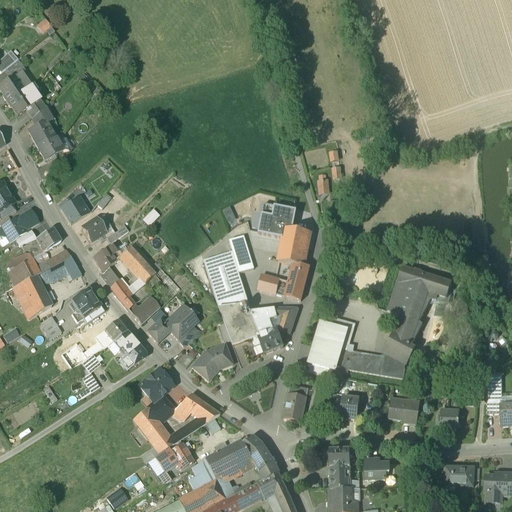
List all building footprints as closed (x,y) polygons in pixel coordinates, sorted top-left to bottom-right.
[(50,20),(40,24),(44,34),(54,29),(50,20)] [(67,50),(62,54),(66,59),(70,54),(67,50)] [(7,55),(0,61),(0,74),(14,63),(7,55)] [(20,73),(0,86),(0,91),(3,97),(6,103),(30,87),(20,73)] [(30,87),(6,103),(10,109),(11,108),(17,117),(29,109),(39,102),(30,87)] [(39,102),(29,109),(35,117),(44,108),(39,102)] [(35,117),(31,120),(36,129),(45,124),(46,125),(52,121),(44,108),(35,117)] [(36,129),(28,134),(36,148),(53,138),(46,125),(45,124),(36,129)] [(53,138),(36,148),(44,162),(53,156),(61,152),(57,145),(53,138)] [(71,152),(64,141),(57,145),(61,152),(53,156),(58,165),(71,152)] [(320,182),(318,183),(319,194),(328,193),(327,182),(324,182),(320,182)] [(81,183),(71,193),(76,198),(86,188),(81,183)] [(1,184),(0,185),(0,213),(11,206),(14,205),(1,184)] [(92,196),(83,204),(90,214),(91,213),(96,206),(102,200),(95,194),(91,196),(92,196)] [(110,200),(105,195),(102,200),(96,206),(102,211),(110,200)] [(78,199),(60,210),(71,226),(88,215),(78,199)] [(336,204),(328,204),(329,214),(337,214),(336,204)] [(11,206),(0,213),(0,222),(15,213),(11,206)] [(296,212),(264,206),(258,236),(282,241),(285,230),(293,231),(296,212)] [(144,221),(149,227),(159,217),(153,211),(144,221)] [(0,229),(0,230),(0,236),(6,238),(9,243),(26,233),(25,232),(34,226),(33,224),(36,222),(30,212),(11,223),(0,229)] [(8,218),(0,222),(0,228),(0,229),(11,223),(8,218)] [(97,220),(81,230),(90,244),(97,239),(98,240),(103,236),(103,235),(105,234),(97,220)] [(116,234),(119,239),(129,232),(124,226),(116,234)] [(293,231),(285,230),(282,241),(278,264),(293,267),(303,269),(303,268),(310,235),(293,231)] [(52,231),(47,235),(36,241),(44,253),(60,243),(52,231)] [(15,241),(18,247),(35,238),(32,232),(15,241)] [(116,234),(106,241),(109,246),(119,239),(116,234)] [(253,271),(243,238),(228,243),(232,254),(239,276),(253,271)] [(36,241),(21,248),(25,254),(26,256),(39,252),(41,255),(44,253),(36,241)] [(111,248),(92,260),(101,275),(102,276),(108,270),(109,270),(115,264),(111,257),(115,255),(111,248)] [(137,258),(129,250),(119,259),(131,272),(141,263),(137,258)] [(65,251),(48,261),(52,269),(70,259),(65,251)] [(25,254),(6,263),(13,280),(10,282),(13,289),(29,281),(26,273),(32,270),(26,257),(26,256),(25,254)] [(232,254),(203,264),(218,310),(247,307),(248,307),(238,276),(239,276),(232,254)] [(146,262),(140,255),(137,258),(141,263),(143,265),(146,262)] [(52,269),(45,273),(50,283),(57,279),(58,281),(78,271),(70,259),(52,269)] [(32,270),(26,273),(29,281),(35,278),(45,273),(52,269),(48,261),(32,270)] [(143,265),(141,263),(131,272),(140,282),(144,287),(144,286),(154,277),(148,271),(143,265)] [(160,271),(154,265),(148,271),(154,277),(160,271)] [(303,269),(293,267),(291,274),(290,280),(289,285),(292,286),(288,300),(300,303),(309,269),(303,268),(303,269)] [(347,352),(339,350),(332,372),(347,375),(348,372),(403,382),(405,366),(413,351),(410,349),(422,326),(418,325),(430,303),(435,303),(437,298),(446,301),(451,286),(421,276),(421,275),(414,272),(413,273),(402,269),(387,313),(399,318),(391,342),(382,359),(347,352)] [(108,270),(102,276),(101,275),(100,277),(110,291),(119,283),(109,270),(108,270)] [(45,273),(35,278),(39,285),(50,283),(45,273)] [(154,277),(144,286),(148,291),(159,282),(154,277)] [(289,285),(261,277),(257,292),(288,300),(292,286),(289,285)] [(13,289),(12,290),(23,312),(40,304),(38,301),(40,299),(37,294),(42,291),(39,285),(35,278),(29,281),(13,289)] [(179,293),(166,279),(161,284),(173,298),(179,293)] [(13,289),(10,282),(5,283),(9,291),(12,290),(13,289)] [(127,292),(119,283),(110,291),(117,300),(127,312),(133,307),(128,300),(133,296),(144,287),(140,282),(127,292)] [(50,293),(44,296),(42,291),(37,294),(40,299),(38,301),(40,304),(23,312),(28,321),(51,308),(48,303),(54,300),(50,293)] [(88,291),(71,303),(77,312),(71,316),(77,325),(89,316),(100,309),(88,291)] [(139,302),(133,296),(128,300),(133,307),(139,302)] [(138,312),(132,317),(140,327),(162,307),(154,299),(150,302),(138,312)] [(133,307),(127,312),(132,317),(138,312),(133,307)] [(298,311),(296,310),(273,310),(273,311),(250,314),(247,307),(218,310),(224,326),(230,343),(232,347),(252,339),(257,337),(275,331),(276,332),(289,336),(298,311)] [(100,309),(89,316),(92,321),(104,314),(100,309)] [(184,309),(165,327),(170,333),(170,334),(178,342),(198,324),(184,309)] [(61,334),(51,318),(40,325),(49,342),(61,334)] [(355,326),(334,320),(331,328),(344,332),(339,350),(347,352),(355,326)] [(160,322),(147,334),(157,345),(158,345),(163,340),(170,334),(170,333),(165,327),(160,322)] [(116,323),(103,332),(110,340),(107,342),(104,342),(99,345),(103,351),(113,344),(126,334),(116,323)] [(198,324),(178,342),(184,350),(204,331),(198,324)] [(331,328),(319,324),(307,365),(311,366),(308,374),(329,380),(332,372),(339,350),(344,332),(331,328)] [(224,326),(217,329),(223,345),(230,343),(224,326)] [(10,344),(22,336),(18,329),(6,338),(10,344)] [(275,331),(257,337),(263,354),(264,356),(282,349),(276,332),(275,331)] [(126,334),(113,344),(119,352),(121,351),(127,358),(138,348),(126,334)] [(25,337),(22,342),(30,348),(33,343),(25,337)] [(263,354),(257,337),(252,339),(252,340),(253,342),(252,345),(252,347),(255,348),(258,356),(263,354)] [(71,371),(86,360),(83,356),(76,344),(60,355),(71,371)] [(99,345),(94,349),(83,356),(86,360),(92,357),(103,351),(99,345)] [(138,348),(127,358),(124,360),(123,360),(119,363),(126,372),(145,359),(145,352),(140,346),(138,347),(138,348)] [(225,349),(205,356),(204,355),(192,369),(208,383),(218,372),(232,366),(225,349)] [(100,367),(92,357),(86,360),(95,371),(100,367)] [(95,371),(86,360),(80,365),(89,375),(95,371)] [(159,371),(139,388),(153,404),(162,397),(172,388),(159,371)] [(501,401),(500,377),(487,377),(486,401),(486,402),(499,401),(501,401)] [(308,391),(290,387),(283,421),(301,424),(308,391)] [(209,410),(191,396),(190,396),(174,412),(171,415),(179,421),(181,418),(184,422),(191,415),(200,422),(209,410)] [(174,412),(162,397),(153,404),(147,409),(159,425),(171,415),(174,412)] [(359,401),(342,399),(340,420),(356,422),(359,401)] [(419,405),(391,401),(388,420),(401,422),(401,424),(416,426),(419,405)] [(499,401),(486,402),(486,416),(499,415),(499,407),(500,407),(499,401)] [(511,406),(500,407),(499,407),(499,415),(500,428),(510,428),(509,426),(511,425),(511,406)] [(170,439),(163,430),(159,425),(147,409),(133,421),(149,442),(154,449),(170,439)] [(200,422),(191,427),(187,428),(170,439),(154,449),(153,451),(141,458),(145,465),(165,452),(219,416),(209,410),(200,422)] [(459,413),(441,412),(440,416),(438,415),(437,421),(440,421),(440,428),(450,429),(450,430),(455,430),(456,429),(458,429),(459,413)] [(261,447),(251,439),(242,445),(241,443),(240,442),(234,445),(236,450),(235,453),(243,468),(252,463),(264,482),(277,475),(272,465),(261,447)] [(224,443),(213,448),(217,454),(227,449),(224,443)] [(193,463),(181,445),(170,453),(179,467),(181,471),(193,463)] [(217,454),(205,460),(190,470),(195,480),(188,484),(193,494),(217,482),(214,477),(225,471),(227,476),(243,468),(235,453),(236,450),(234,445),(227,449),(217,454)] [(168,451),(154,460),(163,474),(164,476),(166,475),(176,468),(179,467),(170,453),(168,451)] [(349,469),(349,452),(329,452),(320,452),(321,460),(329,459),(329,469),(349,469)] [(372,461),(364,461),(365,482),(385,482),(385,475),(389,475),(388,465),(378,466),(378,461),(372,461)] [(473,469),(444,468),(443,487),(472,488),(473,481),(473,470),(473,469)] [(349,469),(329,469),(330,491),(350,491),(349,469)] [(193,494),(177,502),(178,504),(181,511),(205,511),(215,507),(235,497),(231,490),(227,476),(225,471),(214,477),(217,482),(193,494)] [(164,487),(171,482),(166,475),(164,476),(163,474),(158,477),(164,487)] [(264,482),(257,486),(262,497),(263,500),(274,493),(279,504),(288,498),(278,475),(277,475),(264,482)] [(511,476),(497,475),(497,479),(485,478),(484,494),(486,494),(486,503),(500,504),(500,497),(510,497),(511,476)] [(235,497),(215,507),(217,511),(235,511),(262,497),(257,486),(248,490),(240,495),(235,497)] [(245,486),(237,490),(240,495),(248,490),(245,486)] [(236,487),(231,490),(235,497),(240,495),(237,490),(236,487)] [(106,500),(114,511),(126,502),(119,491),(106,500)] [(330,491),(329,491),(328,511),(357,511),(357,504),(351,504),(351,491),(350,491),(330,491)] [(288,498),(279,504),(282,511),(292,506),(288,498)]
